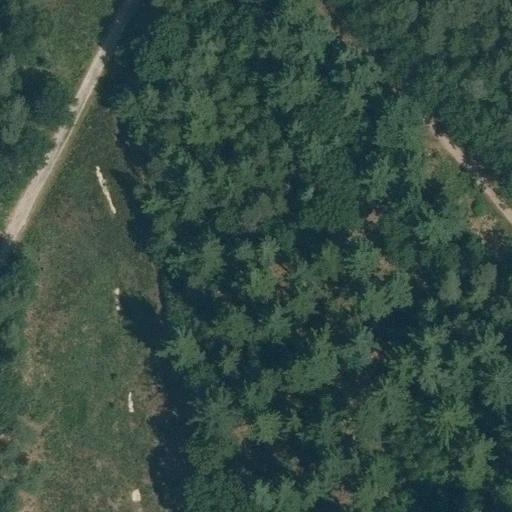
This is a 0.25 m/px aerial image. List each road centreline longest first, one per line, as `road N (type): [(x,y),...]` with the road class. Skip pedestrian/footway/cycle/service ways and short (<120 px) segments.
road 1 (track): [(0,255),(130,0)]
road 2 (track): [(325,0),(511,216)]
